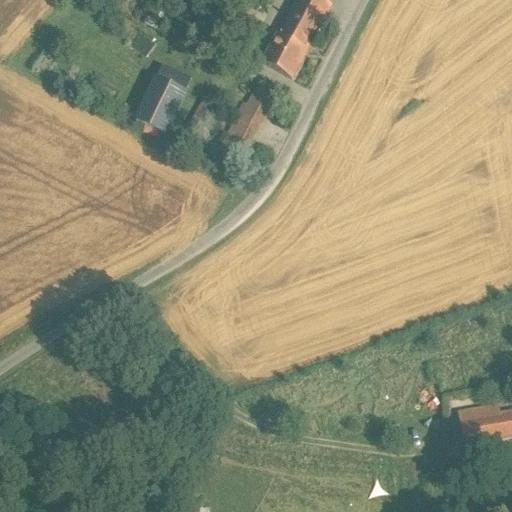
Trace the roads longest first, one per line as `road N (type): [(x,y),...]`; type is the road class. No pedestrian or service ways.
road 1 (unclassified): [(0,380),(238,224),(293,166),(375,0)]
road 2 (track): [(419,511),(421,463),(271,433),(89,322)]
